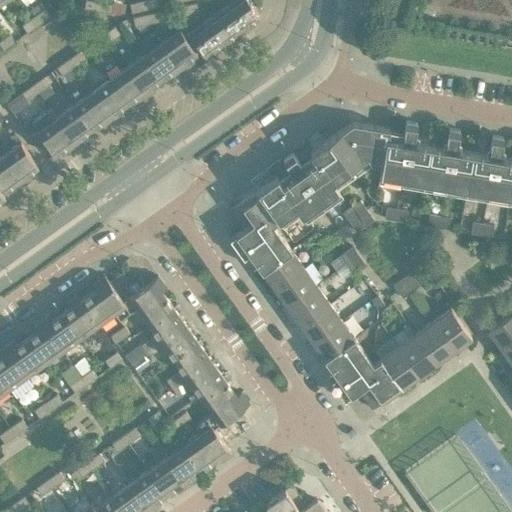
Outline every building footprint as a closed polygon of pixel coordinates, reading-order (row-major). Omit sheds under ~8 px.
[(84,0),(84,7),(97,9),(99,0),(97,0),(84,0)] [(113,2),(99,0),(97,9),(111,12),(113,2)] [(131,11),(145,8),(143,0),(139,0),(129,2),(131,11)] [(157,0),(143,0),(145,8),(159,5),(157,0)] [(192,36),(188,39),(197,51),(201,48),(204,53),(258,14),(248,0),(239,0),(191,34),(192,36)] [(198,11),(196,1),(174,7),(176,16),(198,11)] [(44,8),(33,16),(38,23),(50,15),(44,8)] [(160,10),(146,13),(148,22),(162,19),(160,10)] [(135,25),(148,22),(146,13),(132,16),(135,25)] [(38,23),(33,16),(22,24),(27,31),(38,23)] [(114,25),(103,33),(108,41),(120,33),(114,25)] [(180,27),(161,40),(182,69),(190,63),(187,58),(197,51),(188,39),(180,27)] [(0,44),(3,49),(15,40),(9,33),(0,39),(0,44)] [(108,41),(103,33),(92,41),(97,49),(108,41)] [(161,40),(144,53),(161,77),(170,70),(173,75),(182,69),(161,40)] [(79,50),(68,58),(73,66),(85,58),(79,50)] [(144,53),(126,66),(147,94),(155,88),(152,83),(161,77),(144,53)] [(62,74),(73,66),(68,58),(56,66),(62,74)] [(126,66),(109,78),(126,102),(135,95),(138,100),(147,94),(126,66)] [(44,75),(33,83),(38,91),(49,83),(44,75)] [(109,78),(91,91),(112,119),(120,113),(116,109),(126,102),(109,78)] [(27,99),(38,91),(33,83),(21,91),(27,99)] [(91,91),(73,103),(91,127),(100,120),(103,125),(112,119),(91,91)] [(73,103),(56,116),(76,144),(85,138),(81,134),(91,127),(73,103)] [(68,150),(76,144),(56,116),(29,135),(39,148),(47,142),(55,153),(65,146),(68,150)] [(423,179),(429,143),(417,141),(418,134),(415,133),(417,121),(405,120),(403,131),(389,129),(389,127),(389,126),(352,120),(327,138),(349,167),(367,154),(372,161),(381,162),(380,172),(423,179)] [(443,138),(442,145),(429,143),(423,179),(467,186),(473,150),(459,148),(460,141),(457,141),(459,129),(448,127),(446,139),(443,138)] [(491,134),(489,146),(486,146),(485,152),(473,150),(467,186),(510,193),(511,179),(511,156),(503,155),(504,148),(501,148),(503,136),(491,134)] [(311,153),(315,158),(316,158),(332,180),(333,179),(349,167),(327,138),(310,150),(311,153)] [(20,141),(2,154),(23,183),(31,177),(28,172),(37,165),(20,141)] [(332,180),(316,158),(315,158),(311,153),(299,161),(292,151),(283,158),(290,168),(278,176),(282,182),(281,183),(297,205),(296,206),(301,213),(338,187),(333,179),(332,180)] [(2,154),(0,155),(0,188),(2,191),(3,190),(11,184),(14,189),(23,183),(2,154)] [(276,174),(251,193),(273,222),(296,205),(296,206),(297,205),(281,183),(282,182),(278,176),(276,174)] [(249,252),(261,269),(291,248),(273,222),(251,193),(230,208),(243,227),(229,237),(243,256),(249,252)] [(343,211),(356,230),(373,218),(360,199),(343,211)] [(384,217),(394,219),(396,207),(386,205),(384,217)] [(407,209),(396,207),(394,219),(405,221),(407,209)] [(429,212),(427,224),(438,226),(440,214),(429,212)] [(450,216),(440,214),(438,226),(448,228),(450,216)] [(472,220),(470,231),(481,233),(483,221),(472,220)] [(493,223),(483,221),(481,233),(491,235),(493,223)] [(339,254),(352,271),(364,262),(352,244),(339,254)] [(291,248),(261,269),(273,286),(303,265),(291,248)] [(303,265),(273,286),(286,304),(316,283),(303,265)] [(410,271),(393,283),(402,296),(419,284),(410,271)] [(96,287),(80,299),(79,299),(96,323),(114,311),(119,318),(130,310),(123,299),(104,274),(93,282),(96,287)] [(135,290),(123,299),(130,310),(137,306),(149,323),(173,306),(161,289),(166,286),(158,274),(141,286),(135,290)] [(136,280),(130,284),(135,290),(141,286),(136,280)] [(316,283),(286,304),(299,322),(329,301),(316,283)] [(377,293),(371,298),(377,307),(384,302),(377,293)] [(71,305),(62,312),(79,336),(96,323),(79,299),(80,299),(76,294),(67,301),(71,305)] [(329,301),(299,322),(312,340),(341,319),(329,301)] [(173,306),(149,323),(156,333),(141,343),(147,352),(186,324),(173,306)] [(450,306),(432,319),(453,349),(471,336),(450,306)] [(511,309),(487,327),(500,346),(511,337),(511,309)] [(49,314),(41,320),(61,349),(79,336),(62,312),(52,319),(49,314)] [(341,319),(312,340),(324,357),(354,336),(341,319)] [(453,349),(432,319),(414,332),(435,362),(453,349)] [(36,331),(26,337),(43,361),(61,349),(41,320),(32,326),(36,331)] [(124,324),(110,334),(115,342),(129,332),(124,324)] [(174,358),(198,341),(186,324),(147,352),(153,360),(168,349),(174,358)] [(435,362),(414,332),(396,344),(418,374),(435,362)] [(354,336),(324,357),(336,374),(330,379),(344,398),(358,388),(372,407),(400,387),(379,357),(372,362),(354,336)] [(14,339),(5,345),(26,374),(43,361),(26,337),(17,344),(14,339)] [(511,337),(500,346),(511,362),(511,337)] [(198,341),(174,358),(181,368),(166,378),(172,387),(211,359),(198,341)] [(418,374),(396,344),(379,357),(400,387),(418,374)] [(0,354),(1,356),(0,356),(0,374),(8,386),(26,374),(5,345),(0,348),(0,354)] [(121,358),(116,350),(104,358),(109,366),(121,358)] [(143,354),(132,362),(137,369),(148,361),(143,354)] [(211,359),(172,387),(178,395),(193,384),(200,394),(224,377),(211,359)] [(92,367),(80,375),(86,383),(97,375),(92,367)] [(0,392),(8,386),(0,374),(0,392)] [(74,391),(86,383),(80,375),(69,384),(74,391)] [(231,414),(249,402),(241,390),(236,394),(224,377),(200,394),(212,411),(206,416),(214,427),(231,414)] [(57,392),(45,400),(51,408),(62,400),(57,392)] [(39,416),(51,408),(45,400),(34,409),(39,416)] [(163,417),(158,409),(146,417),(152,425),(163,417)] [(185,410),(171,420),(177,427),(191,417),(185,410)] [(232,452),(222,438),(214,427),(206,416),(195,424),(200,431),(183,444),(200,467),(217,455),(220,460),(232,452)] [(21,418),(10,426),(16,433),(27,425),(21,418)] [(16,433),(10,426),(0,432),(0,435),(4,441),(16,433)] [(134,426),(123,434),(128,442),(139,434),(134,426)] [(117,450),(128,442),(123,434),(111,442),(117,450)] [(183,444),(165,456),(186,485),(194,479),(190,474),(200,467),(183,444)] [(99,451),(88,460),(93,467),(104,459),(99,451)] [(165,456),(147,469),(164,493),(174,486),(177,491),(186,485),(165,456)] [(93,467),(88,460),(76,468),(82,475),(93,467)] [(147,469),(130,481),(150,510),(159,504),(155,499),(164,493),(147,469)] [(58,470),(47,478),(52,486),(64,478),(58,470)] [(41,494),(52,486),(47,478),(36,486),(41,494)] [(130,481),(112,494),(125,511),(137,511),(139,511),(147,511),(150,510),(130,481)] [(265,501),(271,510),(272,509),(273,511),(300,511),(298,509),(299,509),(291,499),(299,493),(293,486),(288,485),(265,501)] [(67,506),(71,511),(98,511),(94,507),(84,493),(67,506)] [(306,503),(299,493),(291,499),(299,509),(298,509),(300,511),(328,511),(316,496),(306,503)] [(125,511),(112,494),(94,507),(98,511),(125,511)] [(23,495),(12,504),(17,511),(29,503),(23,495)]
